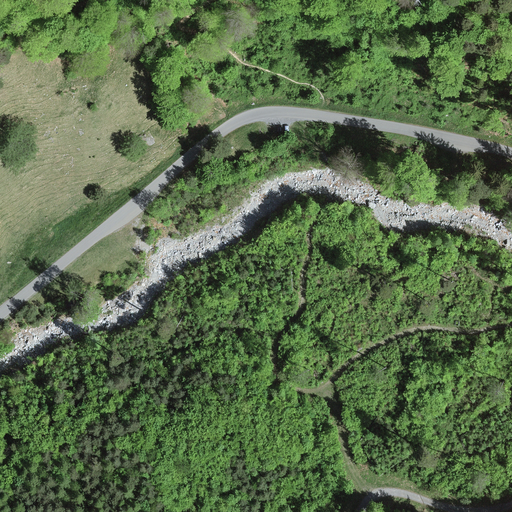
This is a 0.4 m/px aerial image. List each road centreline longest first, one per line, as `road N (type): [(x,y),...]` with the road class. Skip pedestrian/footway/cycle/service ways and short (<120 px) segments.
road 1 (unclassified): [(0,313),(230,125),(259,114),(311,113),(511,155)]
road 2 (track): [(358,511),(370,492),(400,490),(441,505),(511,505)]
